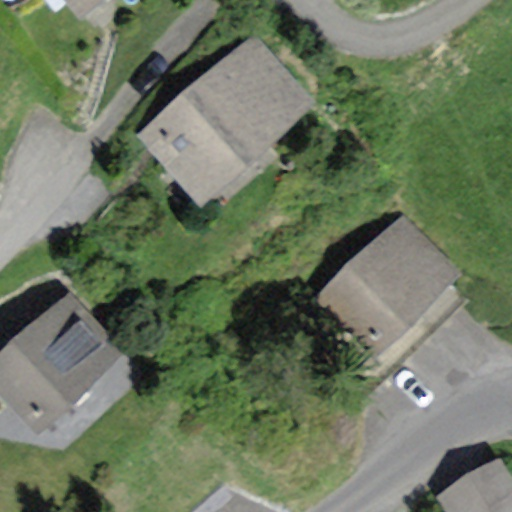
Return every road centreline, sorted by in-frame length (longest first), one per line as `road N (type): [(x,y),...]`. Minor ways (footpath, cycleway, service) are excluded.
road 1 (residential): [(511,409),(467,426),(337,511)]
road 2 (residential): [(468,0),(426,32),(386,39),(346,34),(309,0)]
